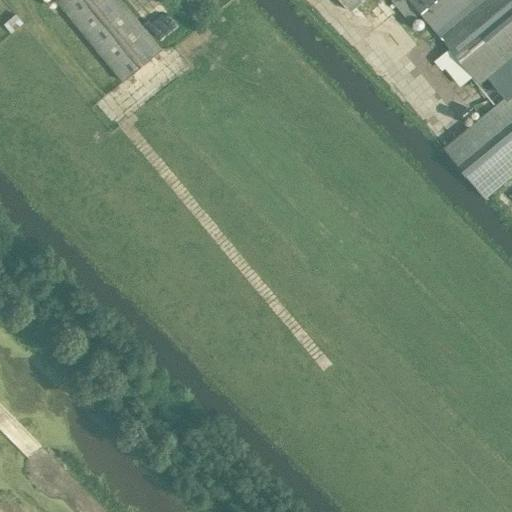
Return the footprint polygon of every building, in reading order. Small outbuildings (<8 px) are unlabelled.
[(119,0),(55,0),(122,81),(160,49),(119,0)] [(339,0),(349,12),(363,0),(339,0)] [(511,0),(391,0),(409,22),(419,13),(449,49),(438,57),(461,85),(472,77),(478,84),(511,56),(511,0)] [(15,15),(4,24),(11,32),(22,23),(15,16),(15,15)] [(511,92),(444,149),(485,199),(511,175),(511,92)]
